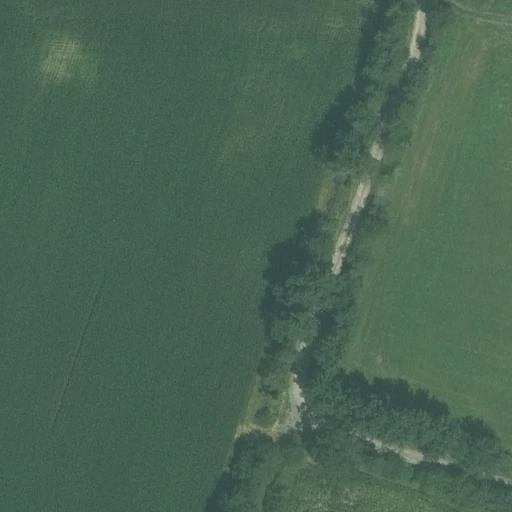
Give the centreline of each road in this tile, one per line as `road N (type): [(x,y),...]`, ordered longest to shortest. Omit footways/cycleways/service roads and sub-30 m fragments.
road 1 (unclassified): [(511,475),(336,417),(305,401),(300,387),(426,0)]
road 2 (track): [(305,401),(291,412),(254,511)]
